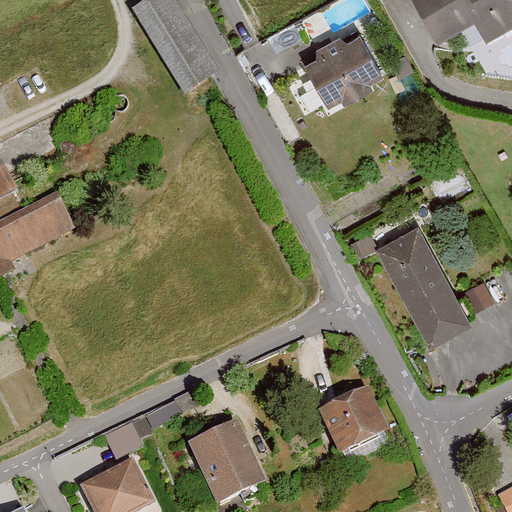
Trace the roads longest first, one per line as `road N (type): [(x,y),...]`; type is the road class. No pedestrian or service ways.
road 1 (residential): [(0,473),(356,299)]
road 2 (residential): [(356,299),(192,0)]
road 3 (track): [(116,66),(151,90),(142,125),(0,217)]
road 4 (residential): [(428,435),(356,299)]
